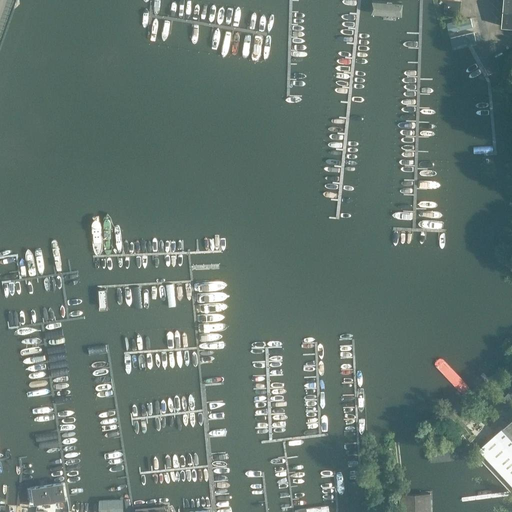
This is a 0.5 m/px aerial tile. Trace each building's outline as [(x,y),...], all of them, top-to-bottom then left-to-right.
[(390,0),(371,0),(370,13),(401,16),(402,1),(390,0)] [(511,26),(511,0),(503,0),(501,26),(511,26)] [(511,418),(479,449),(511,485),(511,418)] [(350,479),(351,511),(361,511),(359,479),(350,479)] [(63,482),(31,487),(33,504),(66,499),(63,482)] [(431,511),(431,493),(399,494),(399,511),(431,511)] [(123,511),(123,498),(98,500),(99,511),(123,511)]
